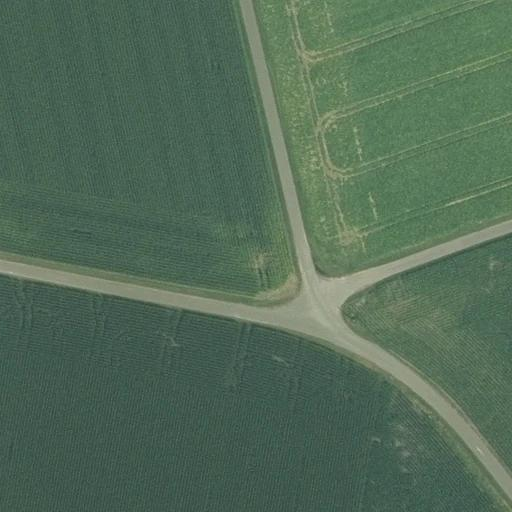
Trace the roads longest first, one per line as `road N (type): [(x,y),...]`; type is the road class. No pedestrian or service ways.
road 1 (unclassified): [(250,0),(323,327)]
road 2 (unclassified): [(323,327),(0,265)]
road 3 (unclassified): [(511,486),(435,394),(380,354),(323,327)]
